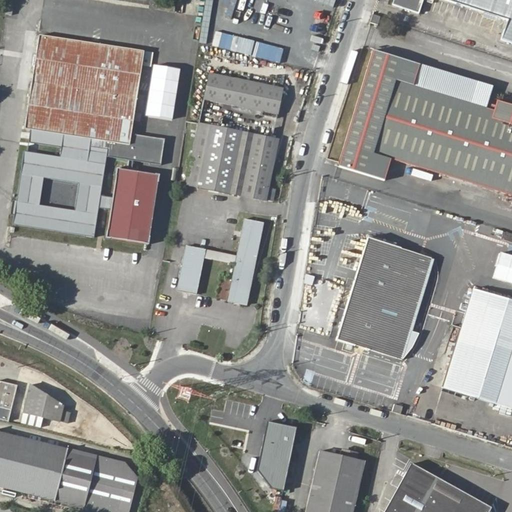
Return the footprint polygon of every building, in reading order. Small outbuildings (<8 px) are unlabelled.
[(511,42),(511,0),(391,0),(390,3),(418,12),(421,13),(424,0),(447,0),(506,19),(501,39),(511,42)] [(381,18),(373,15),(371,21),(370,24),(378,27),(381,18)] [(274,62),(278,47),(216,31),(212,45),(274,62)] [(109,154),(91,151),(93,142),(130,148),(131,137),(135,109),(138,88),(143,54),(39,39),(25,132),(32,133),(30,146),(61,151),(60,160),(25,155),(13,229),(95,242),(99,214),(111,215),(107,243),(148,249),(159,178),(117,173),(113,200),(102,199),(108,160),(109,154)] [(511,113),(487,105),(485,110),(414,88),(420,68),(372,54),(337,167),(385,181),(391,161),(473,186),(477,173),(498,179),(494,192),(511,197),(511,113)] [(491,90),(420,68),(414,88),(485,110),(487,105),(491,90)] [(199,76),(195,102),(270,115),(275,88),(199,76)] [(138,88),(135,109),(144,110),(147,89),(138,88)] [(192,127),(180,190),(264,204),(274,141),(192,127)] [(164,142),(131,137),(130,148),(93,142),(91,151),(109,154),(108,160),(160,168),(164,142)] [(477,173),(473,186),(494,192),(498,179),(477,173)] [(185,250),(177,296),(196,300),(203,261),(236,267),(228,306),(248,310),(263,226),(244,223),(237,258),(185,250)] [(368,239),(351,297),(383,307),(370,351),(397,358),(428,258),(368,239)] [(511,304),(471,292),(441,389),(511,411),(511,304)] [(383,307),(351,297),(337,341),(370,351),(383,307)] [(0,379),(0,406),(11,410),(17,384),(0,379)] [(57,421),(60,410),(62,403),(29,383),(23,412),(57,421)] [(284,491),(297,428),(268,421),(257,470),(271,489),(284,491)] [(0,430),(0,488),(94,511),(129,511),(138,478),(125,462),(0,430)] [(352,511),(365,461),(319,450),(304,511),(352,511)] [(486,511),(489,507),(410,464),(383,511),(486,511)]
